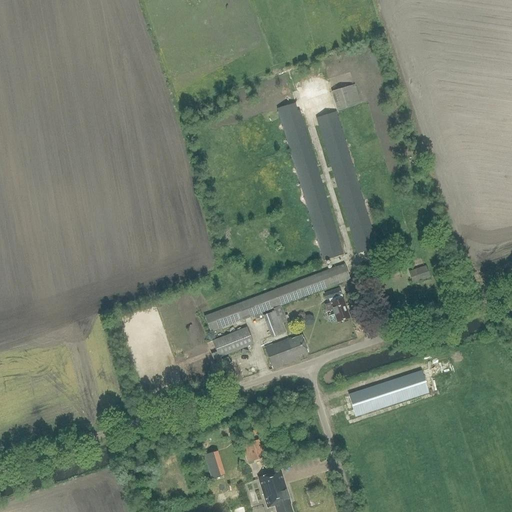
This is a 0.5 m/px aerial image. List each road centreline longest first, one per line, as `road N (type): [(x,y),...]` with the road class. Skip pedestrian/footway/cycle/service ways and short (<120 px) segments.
road 1 (unclassified): [(306,364),(0,471)]
road 2 (unclassified): [(306,364),(511,291)]
road 3 (unclassified): [(352,511),(306,364)]
